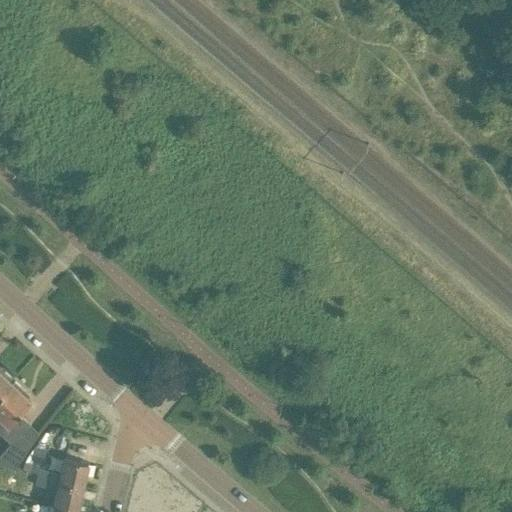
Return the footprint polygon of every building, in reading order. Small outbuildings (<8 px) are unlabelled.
[(0,372),(0,392),(10,382),(8,380),(10,377),(4,371),(1,373),(0,372)] [(10,382),(0,392),(0,415),(2,417),(20,433),(29,422),(18,411),(29,399),(19,389),(21,386),(14,380),(11,383),(10,382)] [(29,446),(18,435),(11,443),(6,448),(0,454),(0,462),(14,467),(29,446)] [(58,479),(81,485),(87,460),(64,455),(60,471),(39,466),(37,475),(51,478),(58,479)] [(23,460),(21,469),(36,472),(38,464),(23,460)] [(37,475),(35,484),(49,487),(51,478),(37,475)] [(58,479),(53,503),(76,508),(81,485),(58,479)] [(50,511),(74,511),(76,508),(53,503),(50,511)]
